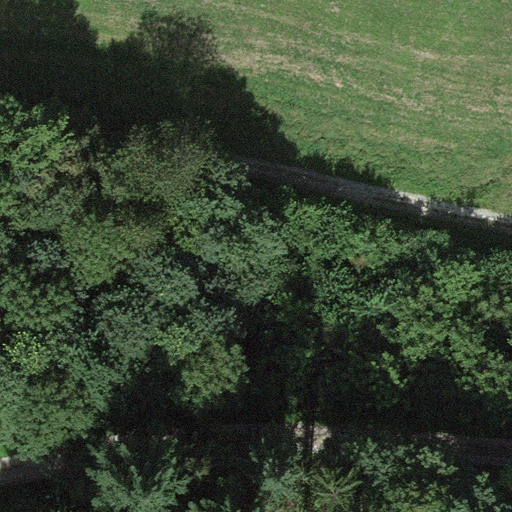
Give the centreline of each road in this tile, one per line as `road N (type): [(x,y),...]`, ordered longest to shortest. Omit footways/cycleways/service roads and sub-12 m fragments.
road 1 (track): [(511,231),(0,126)]
road 2 (track): [(511,443),(137,435),(0,468)]
road 3 (track): [(137,435),(252,511)]
